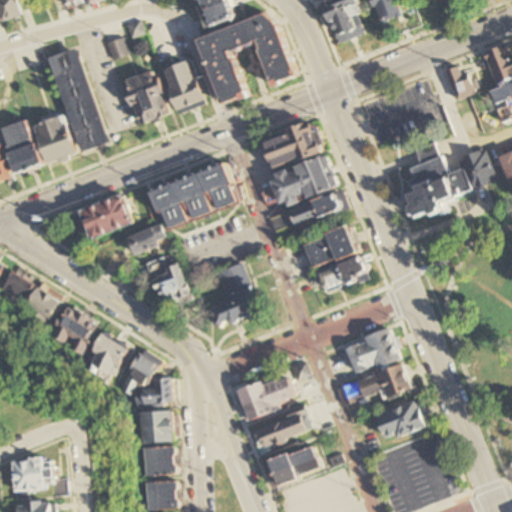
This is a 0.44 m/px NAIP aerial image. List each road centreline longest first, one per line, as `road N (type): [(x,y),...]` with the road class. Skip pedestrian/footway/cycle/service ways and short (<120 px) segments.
road 1 (residential): [(492,504),(332,92)]
road 2 (residential): [(332,92),(0,222)]
road 3 (residential): [(231,130),(190,25),(164,14),(122,15),(0,48)]
road 4 (tertiary): [(205,372),(184,347),(0,228)]
road 5 (residential): [(410,292),(205,372)]
road 6 (residential): [(511,22),(332,92)]
road 7 (tertiary): [(254,511),(205,372)]
road 8 (tertiary): [(205,372),(204,511)]
